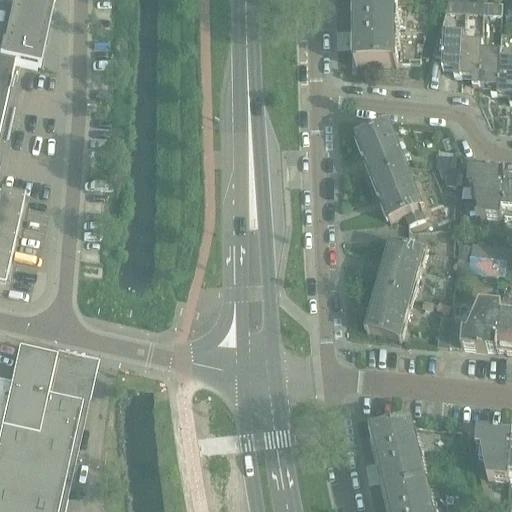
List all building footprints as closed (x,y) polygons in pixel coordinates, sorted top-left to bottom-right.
[(0,64),(15,67),(40,73),(55,9),(53,8),(55,0),(15,0),(13,12),(0,9),(0,64)] [(449,3),(449,14),(494,17),(494,5),(449,3)] [(397,68),(397,7),(356,7),(357,71),(358,71),(358,69),(397,68)] [(455,80),(462,81),(463,44),(463,36),(444,35),(443,72),(455,72),(455,80)] [(480,89),(482,53),(482,45),(463,44),(462,81),(473,81),(473,89),(480,89)] [(491,98),(498,98),(500,62),(500,54),(482,53),(480,89),(492,90),(491,98)] [(511,107),(511,62),(500,62),(498,98),(510,99),(510,108),(511,107)] [(357,141),(374,183),(405,171),(389,131),(359,143),(358,141),(357,141)] [(425,224),(421,212),(405,171),(374,183),(391,227),(392,227),(391,225),(405,220),(409,230),(425,224)] [(502,223),(502,220),(507,176),(480,174),(463,172),(462,188),(473,189),(480,221),(502,223)] [(511,176),(507,176),(502,220),(511,221),(511,176)] [(0,286),(9,288),(25,197),(0,193),(0,286)] [(392,248),(380,291),(412,300),(424,259),(422,259),(425,248),(410,244),(407,254),(393,250),(393,248),(392,248)] [(511,248),(473,247),(471,277),(507,279),(507,263),(511,263),(511,248)] [(380,291),(368,333),(367,337),(369,337),(369,336),(400,344),(412,300),(380,291)] [(511,304),(503,303),(503,308),(498,356),(511,357),(511,304)] [(462,352),(498,356),(503,308),(481,305),(469,335),(464,335),(462,352)] [(19,354),(0,439),(0,511),(59,511),(66,481),(69,481),(70,475),(67,474),(89,371),(19,354)] [(373,438),(388,500),(428,490),(413,429),(412,429),(412,431),(375,440),(375,438),(373,438)] [(510,486),(511,463),(511,438),(478,435),(476,452),(481,453),(489,484),(510,486)] [(388,500),(390,511),(432,511),(428,490),(388,500)]
